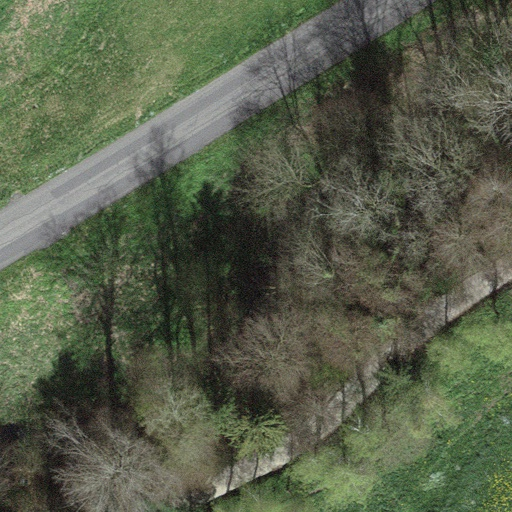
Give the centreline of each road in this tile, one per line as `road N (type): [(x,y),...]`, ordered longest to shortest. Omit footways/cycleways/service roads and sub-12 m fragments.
road 1 (unclassified): [(0,234),(391,0)]
road 2 (track): [(166,511),(299,440),(447,307),(511,265)]
